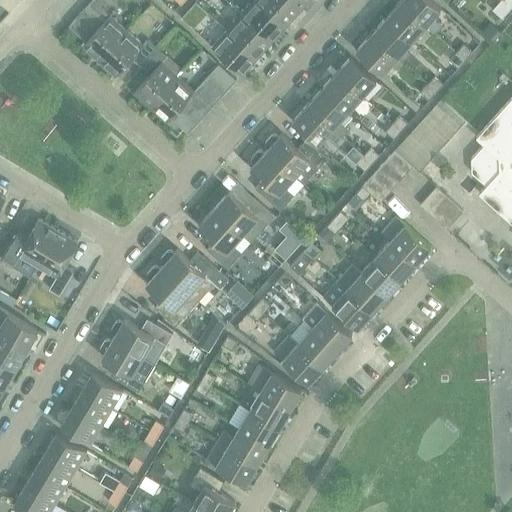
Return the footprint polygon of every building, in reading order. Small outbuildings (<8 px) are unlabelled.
[(90,0),(84,7),(102,24),(109,15),(110,15),(92,0),(90,0)] [(92,0),(110,15),(118,6),(111,0),(92,0)] [(252,0),(242,12),(273,40),(287,24),(261,0),(252,0)] [(261,0),(287,24),(301,8),(292,0),(261,0)] [(400,0),(387,16),(413,39),(427,24),(401,0),(400,0)] [(401,0),(427,24),(427,23),(437,32),(443,25),(434,16),(442,7),(433,0),(401,0)] [(511,0),(500,0),(492,9),(502,18),(511,5),(511,0)] [(194,1),(180,17),(193,28),(207,12),(194,1)] [(76,16),(93,33),(102,24),(84,7),(76,16)] [(227,28),(258,56),(273,40),(242,12),(227,28)] [(93,33),(85,41),(82,45),(99,61),(126,30),(109,15),(102,24),(93,33)] [(68,25),(85,41),(93,33),(76,16),(68,25)] [(398,55),(404,60),(411,53),(405,48),(413,39),(387,16),(372,31),(398,55)] [(491,22),(482,31),(493,41),(501,31),(491,22)] [(211,46),(242,74),(258,56),(227,28),(211,46)] [(126,30),(99,61),(115,75),(131,58),(140,66),(157,48),(147,39),(142,44),(126,30)] [(383,72),(390,64),(395,69),(404,60),(398,55),(372,31),(357,49),(383,72)] [(458,51),(466,58),(472,51),(464,44),(458,51)] [(450,47),(444,54),(450,59),(458,66),(466,58),(458,51),(456,52),(450,47)] [(132,91),(150,107),(178,77),(176,75),(182,67),(167,54),(166,56),(157,48),(140,66),(148,74),(132,91)] [(337,71),(363,94),(377,78),(351,55),(337,71)] [(209,73),(227,89),(236,80),(218,63),(209,73)] [(322,86),(349,110),(363,94),(337,71),(322,86)] [(201,82),(220,98),(227,89),(209,73),(201,82)] [(428,83),(437,90),(443,83),(435,75),(428,83)] [(178,77),(150,107),(166,121),(169,117),(170,118),(178,109),(186,100),(194,91),(193,91),(178,77)] [(194,91),(211,107),(220,98),(201,82),(193,91),(194,91)] [(429,99),(437,90),(428,83),(421,91),(429,99)] [(308,102),(343,134),(349,128),(340,120),(349,110),(322,86),(308,102)] [(186,100),(203,116),(211,107),(194,91),(186,100)] [(511,97),(477,137),(485,144),(472,158),(472,171),(487,184),(479,192),(511,221),(511,97)] [(441,99),(395,149),(413,165),(420,171),(465,121),(441,99)] [(178,109),(195,125),(203,116),(186,100),(178,109)] [(336,142),(343,134),(308,102),(293,120),(319,143),(327,134),(336,142)] [(187,134),(195,125),(178,109),(170,118),(187,134)] [(393,121),(402,129),(408,122),(399,114),(393,121)] [(394,138),(402,129),(393,121),(385,130),(394,138)] [(266,149),(294,175),(304,183),(313,172),(327,157),(306,138),(298,147),(282,132),(278,136),(276,134),(272,134),(265,141),(265,146),(268,148),(266,149)] [(365,152),(374,160),(379,154),(370,146),(365,152)] [(285,186),(294,175),(266,149),(264,151),(262,149),(258,150),(251,157),(251,161),(254,163),(250,167),(267,182),(259,191),(280,209),(294,194),(285,186)] [(387,158),(405,174),(413,165),(395,149),(387,158)] [(366,169),(374,160),(365,152),(357,162),(366,169)] [(379,167),(397,183),(405,174),(387,158),(379,167)] [(372,175),(389,191),(397,183),(379,167),(372,175)] [(363,185),(371,192),(372,192),(381,201),(389,191),(372,175),(363,185)] [(365,200),(371,192),(363,185),(348,201),(355,207),(360,202),(359,201),(362,197),(365,200)] [(421,204),(430,212),(446,194),(437,186),(421,204)] [(214,207),(243,233),(252,241),(275,215),(254,196),(246,205),(230,190),(214,207)] [(446,194),(430,212),(438,220),(454,202),(446,194)] [(454,202),(438,220),(447,228),(463,210),(454,202)] [(318,203),(317,212),(326,213),(327,204),(318,203)] [(233,244),(243,233),(214,207),(198,225),(215,240),(207,249),(228,268),(242,252),(233,244)] [(341,210),(334,217),(342,224),(348,217),(341,210)] [(391,239),(417,262),(431,246),(397,214),(382,231),(391,239)] [(327,240),(342,224),(334,217),(319,233),(327,240)] [(15,236),(1,259),(12,265),(12,264),(31,276),(38,264),(59,229),(39,218),(25,242),(15,236)] [(59,229),(38,264),(57,275),(49,288),(60,294),(74,271),(64,265),(78,241),(59,229)] [(286,235),(275,248),(286,258),(298,245),(286,235)] [(376,255),(402,278),(417,262),(391,239),(376,255)] [(305,249),(314,257),(321,250),(312,242),(305,249)] [(190,291),(199,299),(209,289),(215,294),(229,278),(202,254),(194,263),(178,248),(174,252),(172,250),(168,250),(161,257),(161,262),(164,264),(162,265),(190,291)] [(299,273),(314,257),(305,249),(290,265),(299,273)] [(362,271),(388,294),(402,278),(376,255),(362,270),(362,271)] [(338,278),(373,310),(388,294),(362,271),(362,270),(352,262),(338,278)] [(176,325),(189,310),(199,299),(190,291),(162,265),(160,267),(158,265),(154,266),(147,273),(147,277),(149,279),(146,283),(163,298),(155,307),(176,325)] [(286,287),(293,279),(284,272),(277,280),(286,287)] [(323,295),(333,303),(358,326),(373,310),(338,278),(323,295)] [(237,280),(226,292),(242,307),(253,295),(237,280)] [(256,303),(264,310),(270,304),(262,297),(256,303)] [(320,317),(312,326),(338,349),(353,333),(318,302),(311,309),(320,317)] [(256,319),(264,310),(256,303),(248,312),(256,319)] [(0,332),(27,349),(38,330),(9,312),(0,306),(0,332)] [(116,321),(111,329),(112,333),(115,334),(113,337),(156,362),(167,344),(173,334),(147,318),(142,328),(125,318),(123,322),(120,320),(116,321)] [(298,342),(323,365),(338,349),(312,326),(298,342)] [(0,332),(0,358),(16,367),(27,349),(0,332)] [(222,343),(236,351),(240,345),(236,342),(237,340),(227,334),(222,343)] [(274,351),(283,359),(309,382),(323,365),(298,342),(289,334),(282,342),(274,351)] [(203,335),(198,342),(211,350),(215,343),(203,335)] [(139,391),(149,373),(156,362),(113,337),(112,340),(109,338),(105,339),(100,347),(102,351),(104,353),(102,356),(119,366),(113,376),(139,391)] [(0,383),(5,386),(16,367),(0,358),(0,383)] [(261,390),(291,407),(302,389),(259,363),(248,382),(261,390)] [(206,370),(201,379),(211,385),(216,376),(206,370)] [(93,371),(82,389),(113,407),(123,389),(93,371)] [(205,394),(211,385),(201,379),(196,388),(205,394)] [(72,407),(102,425),(113,407),(82,389),(72,407)] [(261,390),(250,408),(280,426),(291,407),(261,390)] [(158,409),(169,416),(174,408),(163,401),(158,409)] [(72,407),(61,425),(91,443),(102,425),(72,407)] [(184,407),(178,417),(188,422),(194,413),(184,407)] [(250,408),(239,427),(269,445),(280,426),(250,408)] [(183,432),(188,422),(178,417),(173,426),(183,432)] [(156,419),(150,429),(158,434),(164,424),(156,419)] [(217,439),(258,463),(269,445),(239,427),(233,437),(223,430),(217,439)] [(150,429),(139,447),(148,452),(158,434),(150,429)] [(57,432),(46,450),(76,468),(87,450),(57,432)] [(206,459),(216,464),(246,482),(258,463),(217,439),(212,448),(206,459)] [(137,470),(148,452),(139,447),(128,465),(137,470)] [(36,467),(66,485),(76,468),(46,450),(36,467)] [(154,464),(148,474),(159,480),(165,470),(154,464)] [(25,485),(56,503),(66,485),(36,467),(25,485)] [(201,491),(194,503),(209,511),(228,511),(235,501),(219,491),(225,481),(201,467),(190,484),(201,491)] [(29,511),(50,511),(56,503),(25,485),(15,503),(29,511)] [(116,505),(122,495),(113,490),(108,500),(116,505)] [(130,501),(125,511),(126,511),(140,511),(143,508),(130,501)] [(209,511),(194,503),(188,511),(182,511),(176,508),(173,511),(209,511)]
